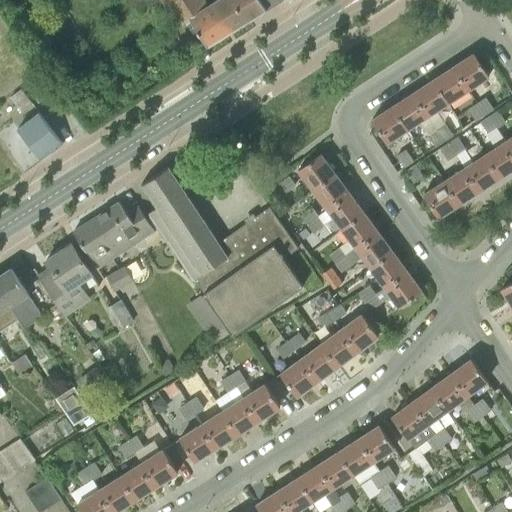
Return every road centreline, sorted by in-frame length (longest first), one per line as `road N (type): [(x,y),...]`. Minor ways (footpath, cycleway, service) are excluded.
road 1 (primary): [(0,229),(351,3)]
road 2 (residential): [(458,298),(347,125),(356,102),(486,20)]
road 3 (residential): [(178,511),(362,398),(458,298)]
